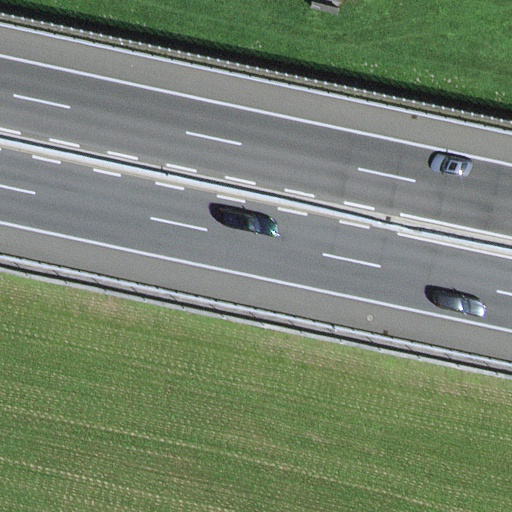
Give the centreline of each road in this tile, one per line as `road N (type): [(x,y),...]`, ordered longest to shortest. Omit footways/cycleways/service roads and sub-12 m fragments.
road 1 (motorway): [(511,203),(0,93)]
road 2 (motorway): [(0,187),(511,296)]
